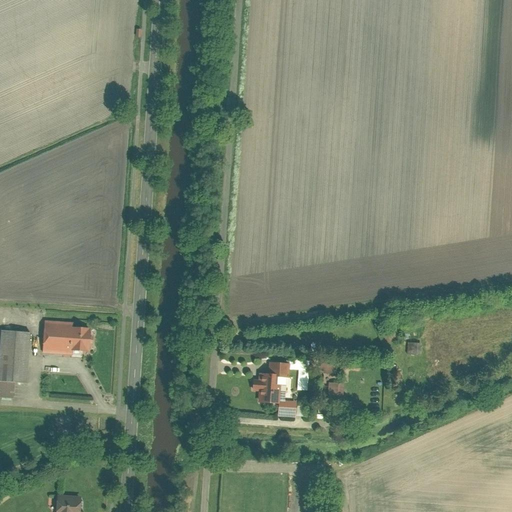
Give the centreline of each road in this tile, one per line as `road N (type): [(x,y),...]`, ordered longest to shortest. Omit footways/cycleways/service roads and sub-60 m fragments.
road 1 (residential): [(203,511),(239,0)]
road 2 (tertiary): [(125,511),(159,0)]
